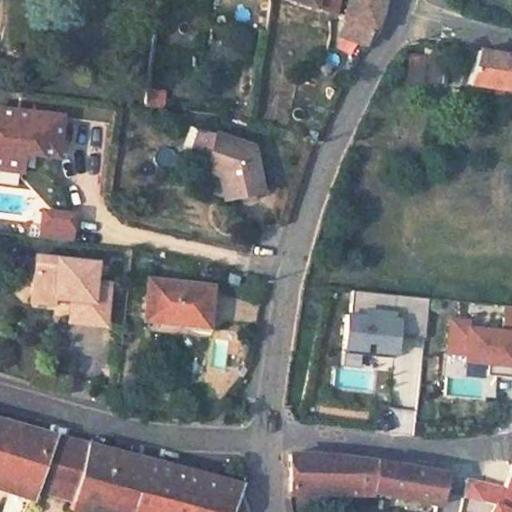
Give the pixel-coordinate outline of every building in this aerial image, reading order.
[(283,0),(308,9),(330,15),(333,0),(283,0)] [(345,0),(341,18),(336,37),(365,46),(372,32),(381,0),(345,0)] [(466,47),(455,83),(466,84),(476,49),(466,47)] [(405,52),(402,78),(448,83),(452,51),(426,48),(425,54),(405,52)] [(511,54),(476,49),(466,84),(511,90),(511,54)] [(144,106),(161,108),(164,86),(146,83),(144,106)] [(59,116),(0,110),(0,168),(19,170),(21,153),(55,156),(59,116)] [(258,194),(249,147),(212,134),(195,129),(187,154),(204,159),(200,171),(225,180),(228,200),(258,194)] [(70,216),(39,213),(37,239),(67,242),(70,216)] [(63,328),(101,331),(104,289),(88,287),(90,267),(31,261),(27,297),(50,299),(50,303),(54,304),(55,300),(62,301),(61,305),(66,305),(63,328)] [(146,280),(142,320),(205,328),(210,288),(146,280)] [(26,306),(49,308),(50,303),(50,299),(27,297),(26,306)] [(511,306),(502,306),(500,330),(466,327),(466,320),(448,318),(445,353),(459,354),(458,360),(510,365),(511,347),(511,306)] [(396,317),(340,313),(338,352),(393,355),(396,317)] [(96,384),(93,401),(108,403),(111,388),(96,384)] [(380,431),(412,434),(415,409),(382,406),(380,431)] [(0,422),(0,464),(13,426),(0,422)] [(0,492),(6,494),(20,453),(27,449),(33,431),(13,426),(0,464),(0,492)] [(32,490),(54,436),(33,431),(27,449),(20,453),(6,494),(28,501),(32,490)] [(85,445),(54,436),(32,490),(71,501),(85,445)] [(128,511),(143,460),(85,445),(71,501),(68,511),(71,511),(128,511)] [(287,458),(287,495),(370,495),(372,464),(328,458),(287,458)] [(229,511),(241,486),(143,460),(128,511),(229,511)] [(511,463),(510,465),(502,486),(511,491),(511,463)] [(372,464),(370,495),(434,506),(440,507),(445,476),(434,474),(372,464)] [(511,511),(511,491),(502,486),(465,479),(460,499),(487,505),(483,511),(511,511)]
